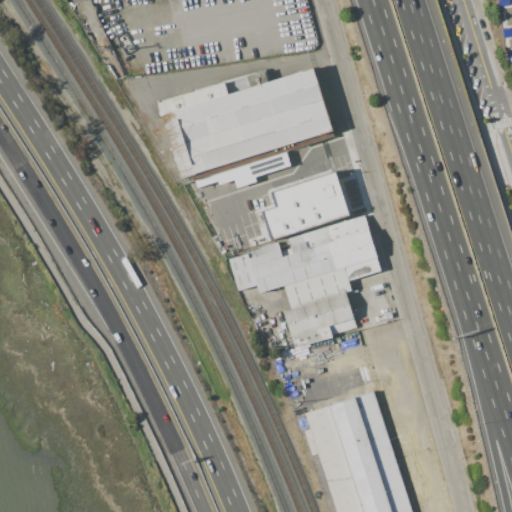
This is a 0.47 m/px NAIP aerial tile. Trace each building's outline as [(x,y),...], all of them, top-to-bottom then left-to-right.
[(511,61),(508,62),(502,21),(504,20),(502,6),(499,7),(498,0),(511,0),(511,61)] [(181,178),(157,104),(224,83),(223,81),(248,73),(249,76),(266,71),(270,82),(312,68),(332,130),(181,178)] [(194,180),(196,188),(218,182),(219,184),(234,179),(237,188),(257,182),(255,177),(290,166),(286,152),(194,180)] [(335,170),(349,213),(271,237),(263,211),(275,207),(270,191),(335,170)] [(289,238),(365,215),(382,270),(348,280),(351,289),(345,291),(356,328),(331,335),(332,338),(296,349),(284,311),(292,309),(284,284),(260,292),(258,285),(239,290),(230,259),(248,254),(247,251),(278,242),(282,256),(293,253),(289,238)] [(260,337),(267,333),(271,340),(264,344),(260,337)] [(305,412),(375,391),(411,511),(335,511),(318,454),(312,456),(304,430),(310,428),(305,412)]
